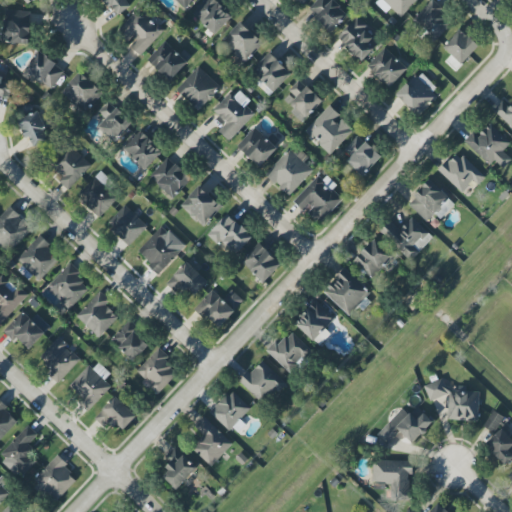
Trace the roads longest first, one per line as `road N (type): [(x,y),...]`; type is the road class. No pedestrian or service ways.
road 1 (residential): [(505,44),(501,59),(71,511)]
road 2 (residential): [(312,257),(65,19)]
road 3 (residential): [(210,365),(0,161)]
road 4 (residential): [(413,148),(259,0)]
road 5 (residential): [(111,470),(0,363)]
